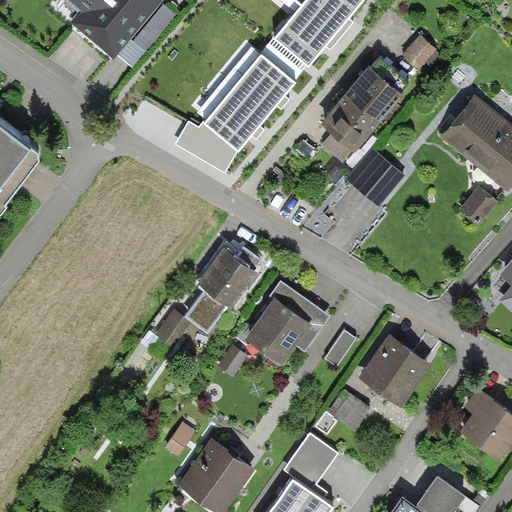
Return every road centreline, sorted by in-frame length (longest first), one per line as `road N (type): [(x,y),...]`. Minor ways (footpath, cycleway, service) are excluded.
road 1 (residential): [(110,128),(439,321)]
road 2 (residential): [(359,511),(475,344)]
road 3 (residential): [(110,128),(0,275)]
road 4 (residential): [(0,49),(110,128)]
